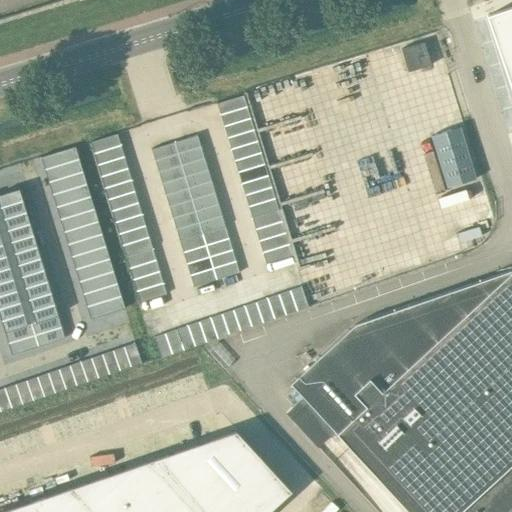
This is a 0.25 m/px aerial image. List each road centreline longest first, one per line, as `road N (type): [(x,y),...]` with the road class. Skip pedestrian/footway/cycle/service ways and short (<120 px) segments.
road 1 (unknown): [(511,218),(466,263),(307,326),(282,357),(282,410),(373,511)]
road 2 (unclassified): [(0,85),(279,0)]
